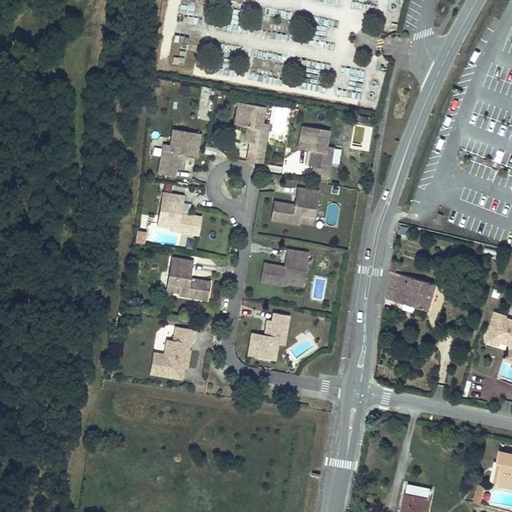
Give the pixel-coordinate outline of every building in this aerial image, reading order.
[(187,48),(189,39),(175,35),(173,45),(187,48)] [(199,96),(200,85),(182,84),(181,94),(199,96)] [(201,86),(198,119),(212,120),(214,87),(201,86)] [(263,154),(266,137),(260,136),(263,123),(265,107),(237,103),(234,124),(246,127),(244,141),(249,143),(248,151),(263,154)] [(327,176),(330,158),(323,157),(325,144),(327,130),(301,126),(298,148),(311,150),(308,165),(313,166),(312,174),(327,176)] [(170,144),(168,156),(161,155),(158,173),(174,176),(176,168),(180,168),(183,154),(196,156),(200,133),(173,128),(170,144)] [(161,155),(168,156),(170,144),(163,143),(161,155)] [(323,157),(330,158),(332,146),(325,144),(323,157)] [(263,154),(248,151),(247,159),(262,162),(263,154)] [(301,215),(315,217),(320,192),(298,188),(295,205),(275,201),(272,219),(299,224),(300,222),(301,215)] [(171,221),(170,228),(169,231),(199,236),(202,218),(181,214),(184,197),(162,193),(158,218),(171,221)] [(300,222),(314,224),(315,217),(301,215),(300,222)] [(157,226),(170,228),(171,221),(158,218),(157,226)] [(146,234),(136,232),(134,243),(144,245),(146,234)] [(291,276),(305,278),(309,253),(287,249),(284,267),(265,263),(261,281),(289,286),(290,283),(291,276)] [(181,285),(180,292),(180,295),(207,300),(210,283),(190,279),(193,262),(172,258),(167,282),(181,285)] [(436,284),(390,271),(385,298),(429,310),(436,284)] [(290,283),(304,285),(305,278),(291,276),(290,283)] [(166,290),(180,292),(181,285),(167,282),(166,290)] [(281,331),(287,332),(290,315),(274,313),(273,320),(268,320),(265,334),(253,332),(249,355),(276,360),(278,344),(281,331)] [(511,321),(511,322),(505,320),(505,317),(494,314),(488,331),(491,337),(488,344),(497,347),(501,343),(508,345),(509,351),(511,351),(511,321)] [(150,374),(180,378),(181,366),(189,367),(191,350),(187,349),(188,343),(192,344),(194,329),(176,326),(174,341),(167,340),(165,355),(154,353),(150,374)] [(287,349),(293,360),(317,347),(307,330),(295,336),(299,342),(287,349)] [(278,344),(285,345),(287,332),(281,331),(278,344)] [(191,351),(189,367),(196,368),(198,352),(191,351)] [(473,392),(477,394),(482,383),(469,378),(463,394),(471,397),(473,392)] [(499,451),(511,453),(511,445),(501,444),(499,451)] [(502,463),(498,484),(511,486),(511,453),(499,451),(497,462),(502,463)] [(493,483),(498,484),(502,463),(497,462),(493,483)] [(477,484),(473,502),(481,504),(485,486),(477,484)] [(427,511),(432,490),(410,486),(408,496),(406,495),(402,511),(427,511)]
